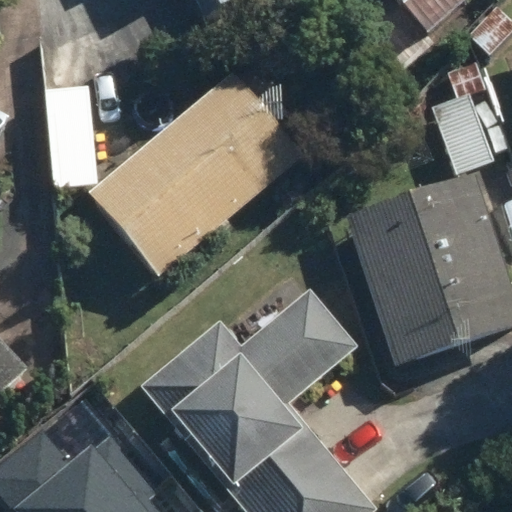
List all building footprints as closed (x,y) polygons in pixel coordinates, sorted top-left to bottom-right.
[(158,0),(164,10),(183,0),(158,0)] [(361,0),(385,26),(409,3),(434,30),(466,0),(361,0)] [(511,48),(511,25),(490,3),(444,48),(478,82),(511,48)] [(83,98),(37,101),(43,205),(90,202),(83,98)] [(287,184),(216,99),(76,216),(147,302),(287,184)] [(480,100),(424,116),(443,185),(499,169),(480,100)] [(511,329),(471,188),(339,226),(384,381),(511,343),(511,329)] [(209,333),(131,398),(227,511),(362,511),(282,416),(353,357),(300,294),(228,355),(209,333)] [(0,416),(21,398),(0,374),(0,416)] [(52,428),(0,475),(0,497),(13,511),(148,511),(108,467),(97,478),(67,445),(52,428)]
